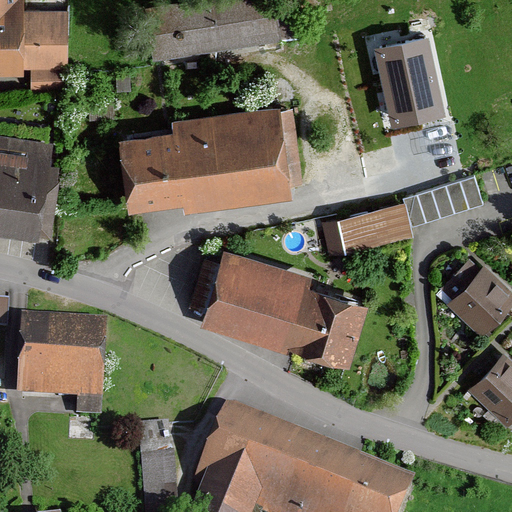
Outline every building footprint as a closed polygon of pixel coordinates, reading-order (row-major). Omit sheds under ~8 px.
[(20,0),(0,0),(0,72),(20,72),(20,65),(65,65),(64,13),(21,13),(20,0)] [(273,0),(212,0),(146,10),(154,59),(279,41),(273,0)] [(391,131),(446,119),(429,40),(374,52),(391,131)] [(118,141),(128,215),(184,208),(185,214),(292,200),(279,108),(171,122),(173,134),(118,141)] [(0,223),(58,230),(66,157),(0,149),(0,223)] [(475,176),(403,200),(413,228),(484,205),(475,176)] [(200,329),(348,372),(368,308),(309,291),(312,278),(223,252),(200,329)] [(484,338),(511,306),(511,294),(482,267),(447,305),(484,338)] [(463,282),(454,274),(439,291),(448,299),(463,282)] [(0,296),(0,325),(10,326),(11,297),(0,296)] [(76,413),(103,414),(107,314),(21,311),(18,390),(77,393),(76,413)] [(511,359),(505,353),(468,391),(508,429),(511,424),(511,359)] [(275,511),(408,511),(422,478),(231,404),(203,476),(219,483),(207,511),(260,511),(262,507),(275,511)]
